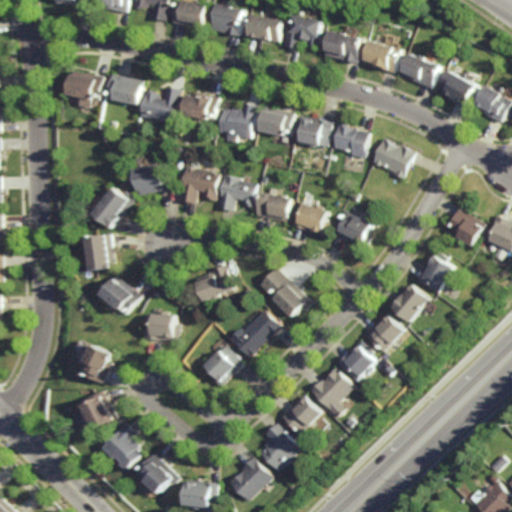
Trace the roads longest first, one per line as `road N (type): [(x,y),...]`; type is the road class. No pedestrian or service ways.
road 1 (residential): [(33,45),(93,38),(380,99),(511,169)]
road 2 (residential): [(9,420),(44,337),(39,83),(26,0)]
road 3 (residential): [(467,142),(363,297),(264,397),(218,421)]
road 4 (secondary): [(511,351),(344,511)]
road 5 (residential): [(363,297),(335,270),(297,253),(202,237),(167,242)]
road 6 (residential): [(218,421),(220,439),(207,446),(149,398),(149,388),(169,380),(218,421)]
road 7 (residential): [(100,511),(0,412)]
